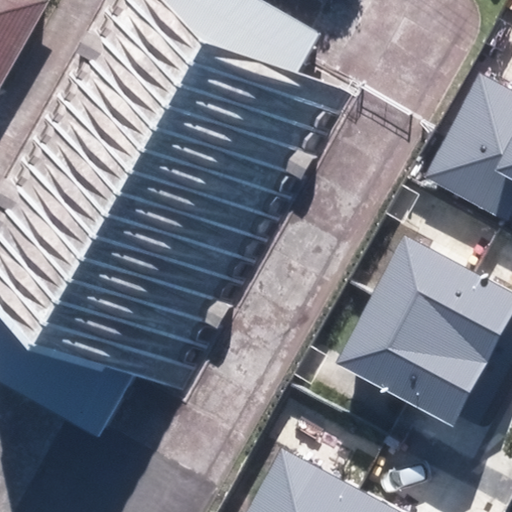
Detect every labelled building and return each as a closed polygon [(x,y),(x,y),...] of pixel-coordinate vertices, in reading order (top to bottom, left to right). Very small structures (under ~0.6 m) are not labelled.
[(0,0),(0,86),(49,0),(0,0)] [(94,0),(0,177),(0,363),(158,447),(345,95),(163,0),(94,0)] [(511,93),(482,78),(429,176),(511,219),(511,93)] [(511,293),(403,238),(338,363),(456,424),(476,434),(511,364),(511,293)] [(397,511),(282,448),(246,511),(397,511)]
